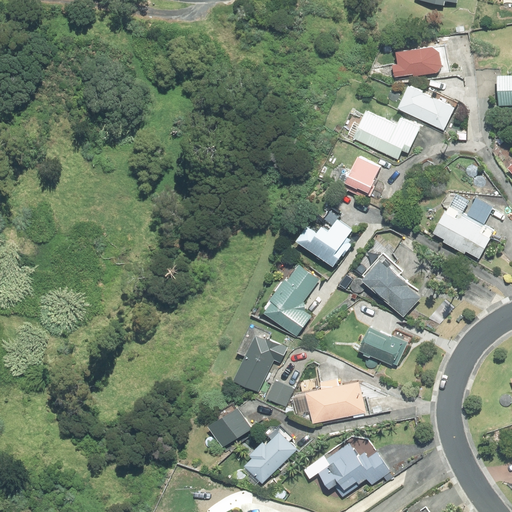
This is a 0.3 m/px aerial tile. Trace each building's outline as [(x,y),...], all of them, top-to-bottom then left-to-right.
[(398,56),(399,67),(394,68),(396,79),(414,77),(415,79),(439,76),(444,69),(442,56),(435,51),(398,56)] [(511,79),(500,80),(500,108),(511,108),(511,79)] [(400,112),(444,133),(455,111),(410,90),(400,112)] [(355,141),(398,160),(402,151),(410,155),(421,130),(402,121),(399,129),(366,115),(355,141)] [(360,161),(347,188),(360,194),(360,193),(371,198),(377,185),(376,184),(382,172),(360,161)] [(451,206),(456,196),(449,192),(441,205),(449,209),(451,206)] [(473,207),(491,217),(497,207),(479,197),(473,207)] [(445,242),(444,245),(466,256),(467,254),(481,262),(492,241),(495,235),(485,229),(483,231),(463,221),(465,217),(451,209),(447,217),(446,216),(434,237),(445,242)] [(302,239),(303,240),(298,246),(335,271),(343,259),(345,260),(354,247),(348,243),(355,232),(340,222),(332,235),(326,230),(321,238),(309,230),(307,233),(306,233),(305,233),(302,237),(302,239)] [(364,285),(405,321),(422,301),(409,289),(410,287),(391,270),(390,271),(382,264),(364,285)] [(273,306),(265,317),(297,338),(312,319),(306,314),(305,304),(320,284),(300,269),(288,285),(287,284),(271,304),(273,306)] [(247,355),(259,332),(251,328),(239,351),(247,355)] [(366,356),(365,358),(371,361),(372,359),(393,368),(394,367),(398,368),(410,346),(393,338),(393,340),(372,331),(371,333),(370,332),(360,354),(366,356)] [(258,339),(235,383),(260,393),(276,362),(281,365),(289,351),(268,342),(267,344),(258,339)] [(321,383),(323,393),(308,396),(314,427),(368,415),(361,385),(340,390),(337,380),(321,383)] [(276,383),(268,401),(287,409),(295,391),(276,383)] [(369,412),(370,416),(393,411),(389,395),(366,401),(369,412)] [(241,411),(211,430),(223,450),(253,431),(241,411)] [(268,442),(253,456),(256,459),(248,467),(266,483),(302,450),(293,440),(296,437),(285,425),(272,437),(276,441),(271,445),(268,442)] [(326,463),(330,469),(319,476),(331,493),(337,489),(343,499),(369,482),(372,487),(392,474),(379,454),(370,460),(366,455),(360,460),(351,446),(326,463)] [(258,480),(249,476),(246,482),(255,487),(258,480)]
